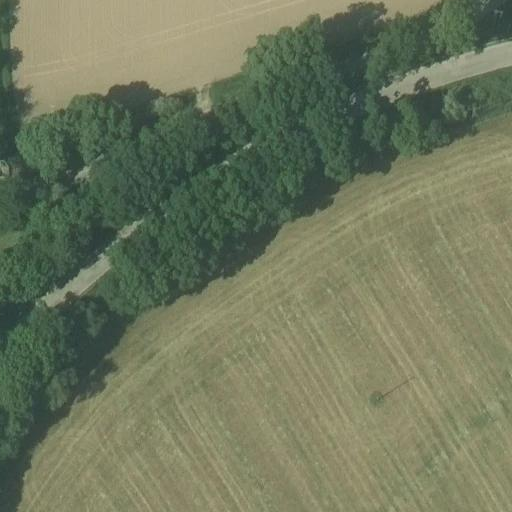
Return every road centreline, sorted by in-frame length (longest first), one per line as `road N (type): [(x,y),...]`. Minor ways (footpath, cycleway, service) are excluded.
road 1 (unclassified): [(0,375),(55,312),(149,235),(318,133),(454,72),(511,57)]
road 2 (unclassified): [(511,1),(65,182),(0,194)]
